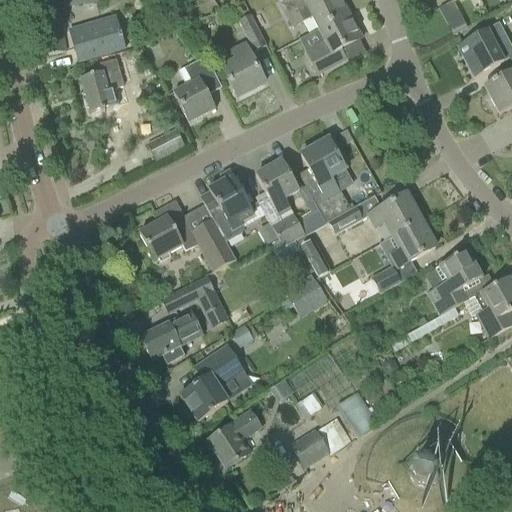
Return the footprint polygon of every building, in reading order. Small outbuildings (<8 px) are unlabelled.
[(27,0),(38,60),(58,56),(65,55),(57,9),(62,8),(63,10),(96,4),(95,0),(27,0)] [(312,21),(318,33),(349,17),(339,0),(320,0),(315,3),(314,0),(294,0),(280,7),(287,19),(293,16),(298,28),(312,21)] [(438,12),(453,38),(467,31),(452,4),(438,12)] [(349,17),(318,33),(325,45),(311,52),(317,64),(310,67),(317,79),(346,63),(341,52),(362,41),(349,17)] [(238,25),(254,55),(266,49),(250,18),(238,25)] [(68,34),(78,68),(123,54),(114,21),(68,34)] [(457,50),(474,81),(503,65),(495,50),(507,43),(501,32),(495,30),(487,35),(486,34),(457,50)] [(221,72),(228,83),(237,101),(264,87),(245,49),(232,56),(236,64),(221,72)] [(285,67),(279,54),(272,58),(278,70),(285,67)] [(179,108),(188,126),(215,112),(208,98),(221,91),(212,73),(206,60),(191,68),(179,74),(187,88),(173,95),(179,108)] [(81,82),(90,116),(119,108),(114,92),(124,89),(117,62),(99,67),(102,76),(81,82)] [(511,74),(501,80),(483,90),(499,118),(511,110),(511,74)] [(153,88),(144,90),(147,98),(155,96),(153,88)] [(141,91),(134,94),(136,101),(144,99),(141,91)] [(147,147),(156,165),(184,150),(175,133),(147,147)] [(311,202),(326,227),(349,214),(331,181),(345,173),(328,143),(300,158),(322,196),(311,202)] [(298,194),(282,164),(255,179),(277,219),(290,212),(284,202),(298,194)] [(253,224),(264,218),(260,210),(251,215),(244,201),(234,183),(226,188),(224,184),(208,193),(211,199),(202,205),(216,229),(225,245),(242,236),(243,231),(242,230),(253,224)] [(385,226),(392,240),(420,225),(406,198),(369,219),(376,231),(385,226)] [(225,245),(216,229),(195,241),(175,205),(161,213),(166,221),(139,236),(155,265),(182,249),(185,255),(196,249),(212,277),(235,265),(225,245)] [(349,214),(326,227),(329,232),(333,239),(361,224),(354,211),(349,214)] [(293,217),(271,230),(277,241),(278,243),(280,246),(283,251),(294,245),(305,239),(293,217)] [(420,225),(392,240),(379,249),(389,269),(395,266),(398,271),(435,251),(420,225)] [(278,243),(270,248),(274,256),(279,264),(299,253),(294,245),(283,251),(280,246),(278,243)] [(301,251),(318,281),(330,274),(313,244),(301,251)] [(426,297),(439,320),(469,303),(462,292),(482,280),(467,254),(438,270),(446,286),(426,297)] [(371,282),(380,298),(400,286),(391,270),(371,282)] [(310,297),(319,292),(320,291),(311,278),(302,283),(284,295),(288,302),(292,308),(292,309),(310,297)] [(220,307),(206,280),(163,302),(171,317),(198,303),(204,315),(220,307)] [(476,319),(483,332),(489,343),(511,329),(511,323),(508,316),(511,314),(511,290),(507,282),(478,298),(486,313),(476,319)] [(310,297),(292,309),(300,321),(327,304),(319,292),(310,297)] [(158,331),(140,340),(152,364),(162,359),(167,369),(184,359),(180,350),(202,339),(198,330),(190,315),(158,331)] [(231,337),(240,351),(253,343),(244,329),(231,337)] [(202,383),(179,398),(197,425),(227,406),(217,392),(242,376),(225,351),(194,371),(202,383)] [(382,368),(381,373),(385,378),(390,380),(394,378),(396,373),(392,367),(387,365),(382,368)] [(365,422),(369,419),(362,409),(345,421),(359,441),(372,432),(365,422)] [(207,444),(225,473),(249,457),(240,443),(260,430),(250,416),(207,444)] [(291,451),(304,471),(327,456),(315,436),(291,451)] [(384,478),(397,499),(414,489),(416,490),(417,490),(418,491),(419,491),(421,492),(422,492),(423,492),(425,492),(426,492),(427,492),(428,491),(430,491),(431,491),(432,490),(433,489),(434,489),(435,488),(436,487),(437,486),(438,485),(439,484),(440,483),(440,481),(441,480),(441,479),(441,477),(441,476),(441,475),(441,473),(460,463),(452,451),(434,461),(433,460),(432,460),(431,459),(430,458),(428,458),(427,458),(425,458),(424,458),(423,458),(421,458),(420,458),(419,459),(417,459),(416,460),(415,460),(414,461),(413,462),(412,463),(411,464),(410,465),(409,466),(408,468),(408,469),(407,470),(407,472),(407,473),(407,474),(407,476),(407,477),(399,482),(394,472),(384,478)]
